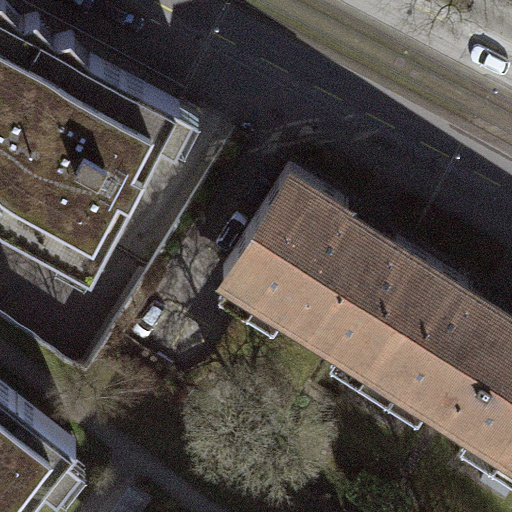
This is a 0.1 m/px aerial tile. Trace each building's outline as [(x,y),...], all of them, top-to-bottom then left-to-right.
[(0,0),(0,194),(3,196),(90,244),(172,93),(78,42),(60,22),(45,27),(26,4),(10,8),(3,0),(0,0)] [(333,336),(360,353),(424,253),(388,230),(386,234),(335,202),(341,194),(282,157),(215,261),(250,283),(278,300),(275,304),(320,333),(331,340),(333,336)] [(465,279),(424,253),(360,353),(494,438),(511,409),(511,314),(462,283),(465,279)] [(275,403),(320,333),(275,304),(278,300),(250,283),(202,357),(275,403)] [(0,511),(7,511),(67,436),(0,383),(0,511)] [(511,409),(494,438),(511,448),(511,409)]
